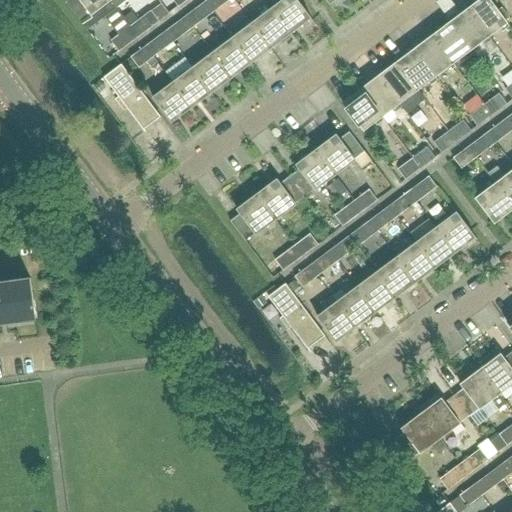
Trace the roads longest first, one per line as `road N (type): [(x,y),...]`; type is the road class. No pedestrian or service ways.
road 1 (residential): [(107,232),(415,0)]
road 2 (residential): [(270,450),(511,270)]
road 3 (tertiary): [(270,450),(107,232)]
road 4 (tertiary): [(107,232),(0,81)]
